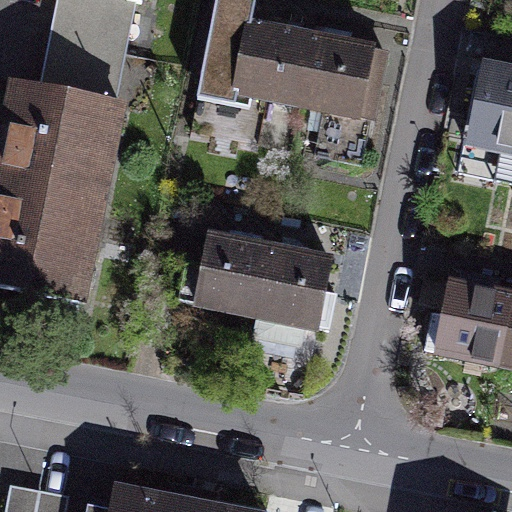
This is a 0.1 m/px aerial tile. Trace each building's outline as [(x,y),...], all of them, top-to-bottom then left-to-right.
[(157,0),(30,0),(154,22),(157,0)] [(355,122),(370,43),(339,38),(284,27),(243,19),(246,0),(210,0),(193,92),(355,122)] [(511,62),(483,55),(462,143),(511,154),(511,62)] [(127,115),(8,95),(0,140),(0,305),(91,322),(127,115)] [(340,268),(200,244),(186,325),(325,349),(340,268)] [(419,364),(511,380),(511,297),(433,284),(419,364)] [(105,511),(185,511),(108,499),(105,511)]
